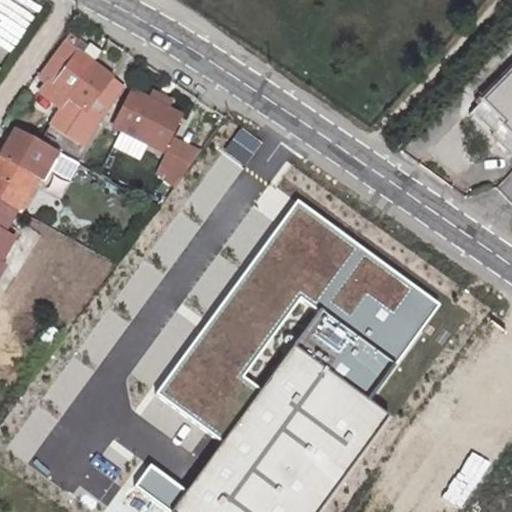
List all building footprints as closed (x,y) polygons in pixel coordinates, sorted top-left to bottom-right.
[(60,110),(94,62),(83,54),(66,41),(40,74),(46,79),(41,85),(47,89),(42,96),(60,110)] [(100,54),(89,46),(83,54),(94,62),(100,54)] [(84,146),(103,114),(91,105),(111,79),(113,77),(94,62),(60,110),(50,124),(84,146)] [(503,121),(511,129),(511,73),(508,70),(480,101),(503,121)] [(111,79),(91,105),(103,114),(123,88),(111,79)] [(168,110),(150,102),(132,92),(115,126),(161,149),(178,115),(168,110)] [(173,101),(155,92),(150,102),(168,110),(173,101)] [(511,129),(503,121),(490,135),(511,154),(511,129)] [(43,182),(49,171),(57,156),(34,143),(12,131),(0,152),(0,204),(14,212),(20,215),(40,180),(43,182)] [(200,151),(173,139),(155,175),(173,187),(200,151)] [(76,165),(57,156),(49,171),(67,181),(76,165)] [(157,393),(219,438),(292,346),(372,404),(443,308),(296,202),(157,393)] [(0,204),(0,280),(7,268),(1,264),(15,239),(3,232),(14,212),(0,204)] [(292,346),(219,438),(164,511),(327,511),(394,420),(372,404),(292,346)]
